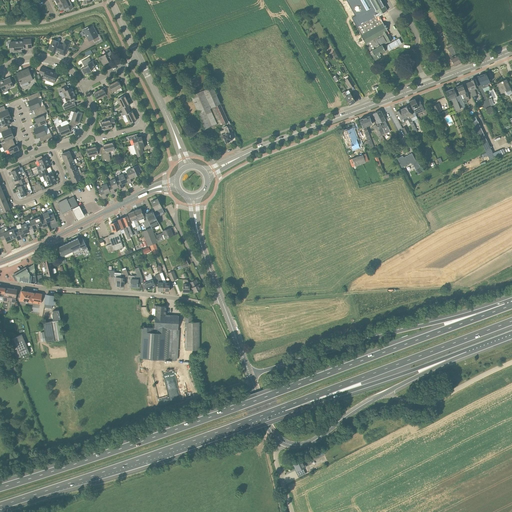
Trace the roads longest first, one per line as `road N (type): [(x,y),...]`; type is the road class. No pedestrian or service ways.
road 1 (motorway): [(492,312),(0,486)]
road 2 (tertiary): [(228,162),(511,51)]
road 3 (motorway): [(0,507),(281,409)]
road 4 (motorway): [(492,312),(387,333),(249,375)]
road 5 (motorway): [(281,409),(511,321)]
road 6 (track): [(223,305),(451,286)]
road 7 (residential): [(211,302),(0,282)]
road 8 (motorway): [(281,409),(464,351)]
road 9 (secondary): [(154,188),(0,262)]
road 10 (residential): [(0,168),(15,202),(60,187),(51,147)]
